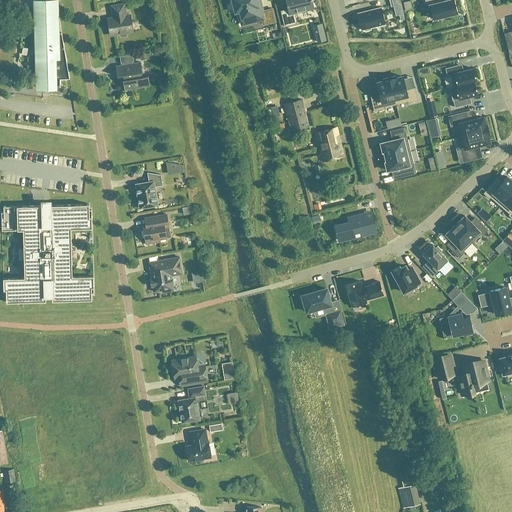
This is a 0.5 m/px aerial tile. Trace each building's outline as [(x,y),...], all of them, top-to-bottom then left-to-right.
[(275,22),(272,9),(262,12),(259,0),(232,0),(235,12),(237,12),(240,25),(262,20),(263,25),(275,22)] [(314,13),(311,0),(286,0),(288,9),(280,11),(284,27),(297,24),(294,12),(312,8),(313,13),(314,13)] [(424,0),(426,7),(430,6),(434,20),(458,14),(454,0),(451,0),(442,3),(441,0),(424,0)] [(41,4),(41,8),(35,8),(37,88),(47,87),(55,87),(55,86),(59,86),(59,87),(60,87),(60,79),(69,79),(61,33),(57,33),(57,2),(41,2),(41,4)] [(126,16),(124,4),(111,6),(113,14),(114,18),(108,19),(110,35),(120,34),(120,36),(122,37),(125,37),(127,35),(126,33),(133,32),(130,16),(126,16)] [(381,8),(358,14),(362,30),(364,30),(365,31),(371,30),(370,28),(383,25),(381,19),(384,19),(381,8)] [(142,72),(141,63),(116,67),(117,77),(123,76),(124,80),(123,80),(124,90),(150,86),(148,76),(142,77),(141,73),(142,72)] [(458,65),(445,69),(447,76),(450,75),(453,87),(477,82),(473,69),(460,72),(458,65)] [(389,78),(396,105),(408,102),(408,103),(418,101),(415,87),(408,89),(408,88),(405,88),(402,77),(396,78),(396,76),(389,78)] [(384,108),(396,105),(389,78),(382,79),(383,81),(377,83),(380,95),(377,95),(377,96),(371,98),(374,112),(384,109),(384,108)] [(453,87),(456,100),(453,101),(455,108),(468,105),(466,98),(478,95),(475,82),(477,82),(453,87)] [(309,127),(302,100),(283,105),(291,132),(309,127)] [(462,136),(488,130),(486,125),(485,125),(483,118),(469,121),(466,112),(452,116),(455,126),(459,124),(462,136)] [(273,135),(285,131),(283,123),(271,126),(273,135)] [(315,133),(322,162),(344,157),(336,128),(315,133)] [(384,152),(385,157),(410,151),(405,129),(390,133),(392,141),(381,144),(383,152),(384,152)] [(464,162),(477,159),(474,147),(490,143),(488,135),(489,135),(488,130),(462,136),(465,148),(461,149),(464,162)] [(416,174),(410,151),(385,157),(387,162),(385,163),(387,171),(399,168),(401,178),(416,174)] [(314,166),(316,174),(323,172),(321,164),(314,166)] [(136,185),(140,208),(140,209),(141,208),(157,205),(157,206),(158,205),(154,187),(163,186),(161,175),(147,173),(149,182),(136,185),(136,184),(136,185)] [(490,197),(500,206),(511,192),(511,181),(507,177),(500,185),(495,181),(483,194),(489,199),(490,197)] [(511,192),(500,206),(510,214),(509,215),(511,218),(511,192)] [(71,229),(92,229),(92,210),(89,210),(89,205),(49,206),(49,212),(46,212),(43,212),(43,206),(28,206),(3,207),(3,212),(1,212),(2,231),(23,231),(23,249),(27,248),(27,260),(24,260),(24,277),(24,278),(3,279),(4,297),(6,297),(6,303),(46,301),(46,296),(52,295),(52,300),(52,301),(92,300),(91,295),(94,295),(93,276),(72,277),(72,259),(68,259),(68,247),(71,247),(71,229)] [(349,223),(340,226),(343,240),(355,238),(353,233),(361,231),(362,236),(376,232),(372,217),(366,219),(365,214),(348,218),(349,223)] [(167,215),(150,218),(144,219),(145,226),(143,226),(146,245),(160,242),(159,239),(166,238),(165,233),(167,230),(166,223),(168,220),(167,215)] [(465,216),(455,225),(472,243),(481,234),(482,236),(488,230),(477,219),(472,224),(465,216)] [(463,251),(472,243),(455,225),(446,234),(453,242),(448,247),(459,258),(465,253),(463,251)] [(423,254),(430,261),(424,267),(424,268),(432,276),(448,261),(440,252),(442,251),(437,246),(436,248),(433,245),(431,247),(429,245),(423,251),(425,252),(423,254)] [(180,266),(178,258),(149,263),(152,279),(150,279),(151,287),(153,287),(154,292),(162,291),(162,293),(174,291),(171,276),(182,274),(181,266),(180,266)] [(415,286),(420,283),(411,268),(407,270),(405,267),(400,269),(399,268),(392,272),(403,293),(416,286),(415,286)] [(361,287),(360,282),(346,285),(346,287),(344,287),(346,293),(348,293),(352,307),(366,303),(365,300),(383,295),(380,282),(361,287)] [(450,300),(435,286),(427,295),(441,309),(450,300)] [(505,287),(490,291),(496,315),(511,311),(505,287)] [(331,305),(327,289),(300,296),(303,307),(305,306),(306,312),(325,307),(327,315),(326,315),(330,328),(343,324),(340,311),(333,313),(330,305),(331,305)] [(462,310),(470,301),(461,292),(452,300),(462,310)] [(464,336),(473,334),(470,322),(470,323),(468,317),(470,317),(470,316),(462,318),(461,314),(440,319),(442,328),(450,326),(453,336),(463,333),(464,336)] [(393,327),(384,329),(386,336),(395,334),(393,327)] [(511,354),(507,356),(507,357),(500,359),(502,366),(500,367),(502,377),(511,374),(511,373),(511,372),(511,354)] [(434,359),(439,379),(454,375),(449,356),(434,359)] [(208,382),(206,372),(205,363),(197,365),(196,357),(172,361),(174,378),(179,378),(180,386),(208,382)] [(458,377),(462,395),(474,392),(472,384),(488,380),(484,361),(463,366),(465,376),(458,377)] [(179,400),(178,401),(182,423),(200,420),(196,397),(196,398),(196,397),(205,395),(204,387),(188,389),(189,398),(190,398),(190,399),(179,401),(179,400)] [(192,446),(186,447),(188,461),(194,460),(194,462),(203,460),(203,459),(210,457),(208,443),(207,443),(205,430),(190,432),(192,446)] [(3,471),(5,484),(15,482),(13,470),(3,471)] [(406,500),(420,497),(417,484),(403,487),(406,500)]
